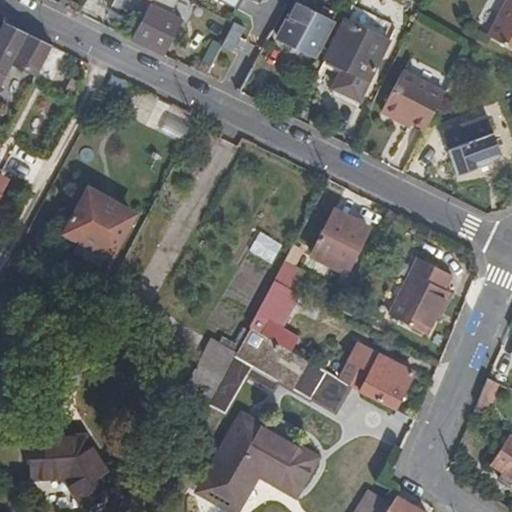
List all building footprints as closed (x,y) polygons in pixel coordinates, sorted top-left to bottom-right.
[(148,0),(128,37),(161,53),(181,17),(165,9),(170,0),(148,0)] [(324,15),(332,2),(328,0),(303,0),(302,4),(295,0),(276,35),(313,54),(332,19),(324,15)] [(511,46),(511,0),(503,0),(486,33),(511,46)] [(389,23),(351,4),(344,17),(383,37),(389,23)] [(344,17),(324,55),(343,66),(330,90),(355,103),(389,40),(383,37),(344,17)] [(53,43),(8,21),(0,36),(0,84),(3,86),(15,63),(37,74),(53,43)] [(482,50),(473,45),(466,58),(475,63),(482,50)] [(395,114),(423,130),(442,92),(399,69),(378,110),(393,118),(395,114)] [(81,81),(71,77),(65,90),(75,95),(81,81)] [(500,151),(488,113),(442,129),(457,173),(482,164),(480,159),(500,151)] [(0,205),(11,184),(0,178),(0,147),(5,138),(0,134),(0,205)] [(113,254),(135,215),(91,191),(69,231),(113,254)] [(351,273),(373,227),(342,211),(319,256),(351,273)] [(430,332),(441,313),(436,310),(448,288),(455,274),(421,256),(392,313),(430,332)] [(306,268),(291,260),(272,296),(257,325),(255,328),(294,350),(306,329),(289,318),(302,293),(295,289),(306,268)] [(436,310),(441,313),(453,290),(448,288),(436,310)] [(281,382),(294,390),(311,359),(294,350),(255,328),(240,355),(239,359),(252,368),(246,377),(247,378),(275,392),(281,382)] [(353,383),(399,409),(418,370),(364,340),(343,377),(353,383)] [(240,355),(214,341),(200,368),(213,375),(204,392),(217,399),(239,359),(240,355)] [(217,399),(211,410),(226,418),(247,378),(246,377),(252,368),(239,359),(217,399)] [(311,359),(294,390),(337,415),(340,412),(343,413),(354,394),(349,391),(353,383),(343,377),(311,359)] [(497,384),(483,378),(471,407),(484,412),(497,384)] [(321,458),(248,414),(206,486),(239,507),(260,471),(299,494),(321,458)] [(511,435),(509,434),(491,464),(504,472),(499,479),(510,487),(511,483),(511,435)] [(32,440),(34,478),(63,476),(71,481),(84,499),(85,500),(85,501),(86,502),(87,502),(88,503),(89,504),(91,504),(92,505),(93,505),(94,506),(96,506),(97,506),(98,506),(100,505),(101,505),(102,504),(103,504),(105,503),(106,503),(106,502),(107,501),(108,500),(109,499),(110,498),(110,497),(110,496),(111,496),(111,495),(111,494),(111,493),(111,492),(111,490),(111,489),(111,488),(111,487),(111,486),(110,485),(110,484),(109,483),(109,482),(115,478),(88,438),(32,440)] [(390,511),(394,507),(373,493),(359,511),(390,511)] [(422,511),(399,499),(394,507),(390,511),(422,511)]
